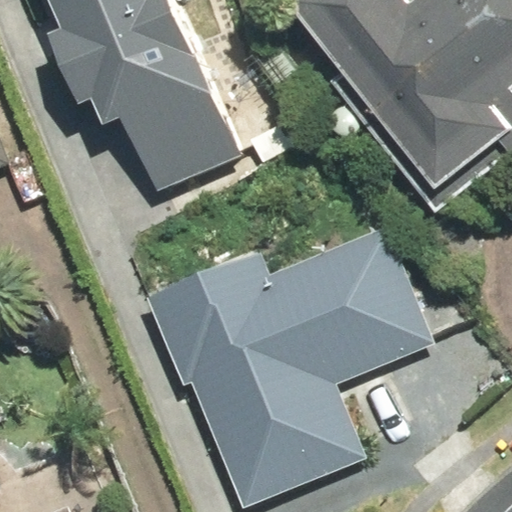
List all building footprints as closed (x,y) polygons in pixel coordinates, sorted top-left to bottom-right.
[(62,0),(115,123),(137,114),(172,197),(278,152),(213,0),(62,0)] [(511,0),(321,0),(319,2),(376,73),(356,88),(454,213),(486,188),(511,167),(511,0)] [(0,94),(0,182),(32,168),(0,94)] [(403,235),(293,277),(288,263),(171,307),(206,400),(218,396),(261,511),(266,511),(387,467),(357,388),(448,354),(403,235)] [(0,486),(0,511),(102,511),(78,454),(0,486)]
